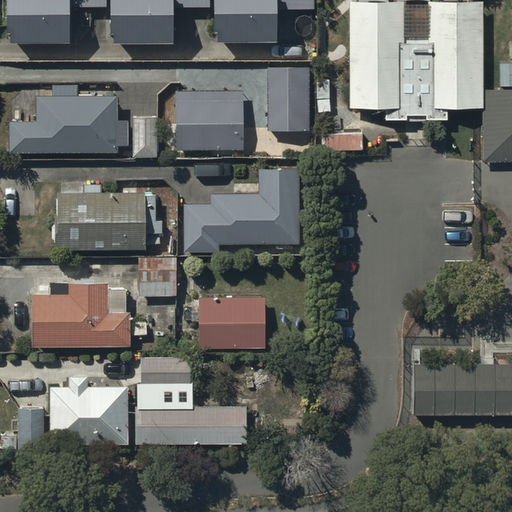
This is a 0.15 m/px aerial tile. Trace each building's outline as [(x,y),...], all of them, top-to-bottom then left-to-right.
[(7,0),(8,43),(71,42),(71,7),(106,7),(106,0),(7,0)] [(111,0),(112,44),(174,43),(174,7),(210,7),(210,0),(111,0)] [(215,0),(215,42),(276,42),(276,9),(314,9),(313,0),(215,0)] [(403,5),(348,5),(349,111),(385,111),(385,124),(447,124),(447,112),(482,112),(482,5),(426,5),(426,9),(403,9),(403,5)] [(308,71),(268,71),(268,134),(309,134),(308,71)] [(53,100),(37,100),(37,125),(10,125),(10,157),(119,156),(119,144),(129,143),(129,125),(119,125),(118,100),(78,100),(78,88),(53,88),(53,100)] [(243,94),(176,95),(177,153),(244,153),(243,94)] [(511,102),(492,102),(492,165),(511,164),(511,102)] [(158,120),(132,121),(133,161),(158,160),(158,120)] [(211,207),(184,207),(184,255),(219,255),(219,248),(299,247),(298,172),(259,172),(259,196),(211,197),(211,207)] [(84,197),(59,198),(59,217),(56,217),(57,254),(146,252),(145,245),(160,245),(160,237),(162,237),(162,225),(156,225),(156,199),(146,199),(146,196),(102,197),(102,187),(84,188),(84,197)] [(177,260),(139,261),(140,299),(177,298),(177,260)] [(110,286),(51,287),(51,298),(33,299),(34,351),(130,350),(130,317),(127,317),(126,292),(110,293),(110,286)] [(265,300),(199,301),(200,352),(266,351),(265,300)] [(191,359),(141,360),(141,389),(191,389),(191,359)] [(511,421),(511,368),(414,368),(414,421),(511,421)] [(70,391),(51,391),(52,449),(128,448),(128,391),(89,391),(89,379),(69,380),(70,391)] [(248,409),(136,410),(136,448),(248,447),(248,409)] [(45,411),(19,412),(19,453),(45,452),(45,411)]
